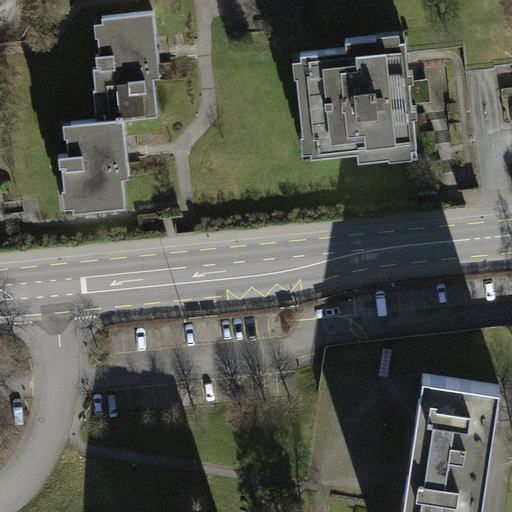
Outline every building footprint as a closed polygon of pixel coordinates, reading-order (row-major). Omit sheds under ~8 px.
[(159,59),(155,20),(94,26),(105,131),(166,125),(159,59)] [(332,62),(277,67),(288,171),(343,166),(344,175),(416,168),(404,45),(331,52),(332,62)] [(128,160),(125,129),(105,131),(61,134),(68,221),(132,216),(128,160)] [(424,378),(413,447),(489,459),(501,391),(424,378)] [(413,447),(403,511),(482,511),(489,459),(413,447)]
